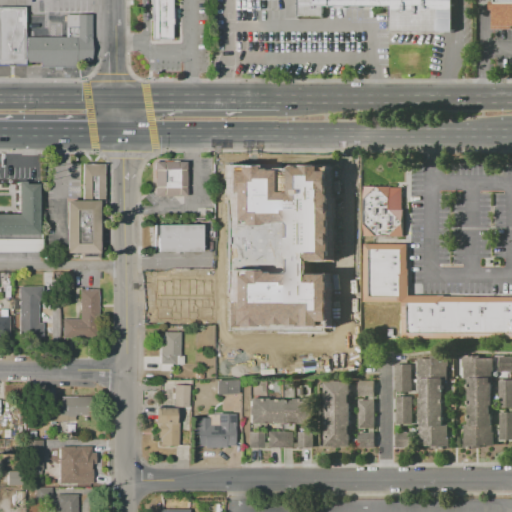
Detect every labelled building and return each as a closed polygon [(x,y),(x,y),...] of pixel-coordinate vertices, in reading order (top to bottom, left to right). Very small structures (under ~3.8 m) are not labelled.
[(150,7),(150,0),(171,0),(172,39),(150,40),(150,21),(141,21),(141,7),(150,7)] [(453,29),(453,0),(297,0),(297,14),(323,14),(323,2),(390,2),(390,29),(453,29)] [(511,0),(495,0),(495,26),(511,26),(511,0)] [(0,7),(25,8),(24,37),(67,37),(66,15),(90,15),(91,64),(0,64),(0,7)] [(215,160),(247,159),(247,165),(245,165),(245,171),(221,172),(221,167),(215,167),(215,160)] [(186,161),(185,196),(153,195),(154,161),(186,161)] [(65,200),(81,200),(81,163),(104,163),(104,202),(99,202),(99,258),(78,258),(78,253),(65,253),(65,200)] [(294,171),(320,171),(320,184),(300,184),(300,188),(294,188),(294,171)] [(266,176),(292,175),(292,188),(267,189),(266,176)] [(213,180),(248,177),(248,184),(243,185),(244,190),(221,192),(220,187),(214,187),(213,180)] [(18,185),(37,185),(37,237),(0,237),(0,217),(18,217),(18,185)] [(402,187),(391,187),(391,186),(365,185),(365,198),(364,236),(404,237),(405,209),(402,209),(402,187)] [(295,191),(322,191),(322,201),(308,201),(308,207),(298,207),(298,201),(295,201),(295,191)] [(288,207),(266,208),(266,201),(271,201),(271,193),(286,193),(286,201),(288,201),(288,207)] [(340,215),(341,196),(360,196),(360,215),(340,215)] [(248,197),(249,208),(217,211),(216,206),(214,206),(213,200),(248,197)] [(268,228),(267,220),(268,220),(268,215),(285,214),(285,216),(297,216),(297,228),(268,228)] [(301,225),(301,219),(302,219),(302,217),(317,217),(317,219),(322,219),(322,225),(301,225)] [(218,219),(238,219),(237,236),(244,236),(244,265),(222,265),(222,242),(218,242),(218,219)] [(339,229),(339,223),(343,223),(343,219),(355,219),(355,223),(358,223),(358,229),(339,229)] [(158,251),(158,224),(202,224),(202,251),(158,251)] [(321,242),(301,242),(300,231),(321,230),(321,242)] [(271,242),(271,233),(298,233),(298,242),(271,242)] [(0,241),(0,254),(42,254),(42,241),(0,241)] [(340,243),(353,243),(353,244),(360,244),(360,251),(358,251),(358,253),(361,253),(361,257),(341,257),(340,243)] [(364,243),(364,302),(364,337),(402,338),(402,302),(410,293),(409,243),(364,243)] [(265,270),(265,263),(272,263),(272,258),(299,257),(299,269),(265,270)] [(320,257),(321,270),(301,270),(301,264),(305,263),(305,257),(320,257)] [(341,266),(347,266),(347,258),(356,258),(356,266),(360,266),(360,271),(341,271),(341,266)] [(227,285),(227,280),(217,281),(217,274),(248,272),(249,283),(227,285)] [(181,278),(181,323),(160,323),(160,307),(164,307),(164,295),(160,295),(160,279),(181,278)] [(297,284),(298,296),(267,297),(267,289),(277,288),(277,284),(297,284)] [(18,287),(42,286),(43,301),(38,301),(38,324),(43,323),(43,338),(19,338),(18,287)] [(98,289),(98,339),(63,339),(63,319),(79,319),(79,289),(98,289)] [(249,301),(219,304),(218,293),(248,290),(249,301)] [(410,293),(511,292),(511,337),(402,338),(402,302),(410,293)] [(266,311),(267,299),(294,300),(294,311),(266,311)] [(341,309),(343,309),(342,301),(355,301),(355,309),(358,309),(358,314),(341,315),(341,309)] [(0,309),(8,310),(8,338),(0,338),(0,309)] [(215,324),(214,312),(249,310),(249,316),(241,317),(241,322),(215,324)] [(267,325),(267,313),(295,313),(295,324),(267,325)] [(301,316),(322,315),(323,320),(307,321),(307,326),(302,327),(301,316)] [(267,339),(267,326),(288,326),(288,331),(291,331),(291,339),(267,339)] [(250,341),(217,344),(216,332),(249,328),(250,341)] [(180,332),(180,355),(182,355),(182,364),(160,364),(160,340),(162,340),(162,332),(180,332)] [(216,351),(249,348),(250,355),(247,355),(248,361),(221,364),(221,358),(217,358),(216,351)] [(339,349),(362,350),(361,356),(353,355),(353,357),(343,357),(343,355),(339,355),(339,349)] [(264,354),(288,354),(288,370),(264,370),(264,354)] [(494,446),(466,446),(466,425),(470,425),(469,380),(463,380),(463,357),(492,356),(494,446)] [(511,372),(498,372),(498,357),(511,357),(511,372)] [(419,359),(447,358),(447,379),(443,379),(443,424),(449,424),(449,448),(420,448),(420,398),(419,359)] [(411,364),(412,391),(396,391),(396,364),(411,364)] [(216,394),(216,381),(238,380),(238,393),(216,394)] [(511,408),(501,408),(500,380),(511,380),(511,408)] [(327,446),(326,428),(328,428),(328,406),(326,406),(326,381),(351,381),(351,446),(327,446)] [(375,381),(375,396),(359,396),(359,381),(375,381)] [(189,385),(188,407),(173,406),(174,385),(189,385)] [(89,396),(89,414),(75,414),(75,420),(48,421),(48,407),(60,407),(60,397),(89,396)] [(412,396),(412,425),(397,425),(397,397),(412,396)] [(249,424),(248,398),(266,398),(266,399),(295,399),(295,398),(312,398),(313,424),(249,424)] [(376,401),(376,428),(359,428),(359,401),(376,401)] [(177,445),(160,445),(160,437),(157,437),(157,423),(154,423),(154,408),(180,408),(180,422),(177,422),(177,445)] [(197,445),(197,417),(208,417),(208,424),(217,424),(217,413),(235,413),(235,445),(228,445),(228,447),(204,447),(204,445),(197,445)] [(511,440),(501,441),(501,413),(511,413),(511,440)] [(267,431),(295,431),(295,448),(267,448),(267,431)] [(248,432),(263,432),(263,447),(248,447),(248,432)] [(299,432),(315,432),(315,448),(299,448),(299,432)] [(374,432),(374,448),(359,448),(359,433),(374,432)] [(396,432),(414,432),(414,447),(396,447),(396,432)] [(41,441),(41,471),(39,471),(39,473),(27,473),(26,441),(41,441)] [(83,446),(83,483),(59,483),(59,464),(52,464),(46,457),(49,449),(59,449),(59,446),(83,446)] [(7,471),(23,472),(23,485),(7,484),(7,471)] [(50,488),(50,495),(27,496),(27,488),(50,488)] [(55,511),(55,495),(77,494),(77,511),(55,511)]
